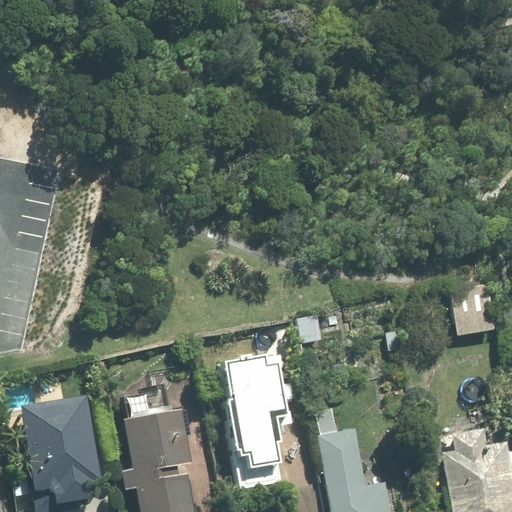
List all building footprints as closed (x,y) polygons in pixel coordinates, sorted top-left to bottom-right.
[(485,286),(446,291),(453,338),(492,333),(485,286)] [(314,315),(291,319),(297,347),(319,342),(314,315)] [(259,458),(251,398),(263,396),(257,347),(246,348),(244,337),(204,343),(221,463),(259,458)] [(62,381),(0,389),(0,396),(12,476),(30,473),(33,488),(77,482),(62,381)] [(179,511),(158,387),(101,397),(110,447),(100,449),(103,469),(112,467),(119,511),(179,511)] [(319,511),(375,511),(368,458),(343,462),(335,408),(305,412),(319,511)] [(495,511),(483,424),(422,432),(433,511),(495,511)]
